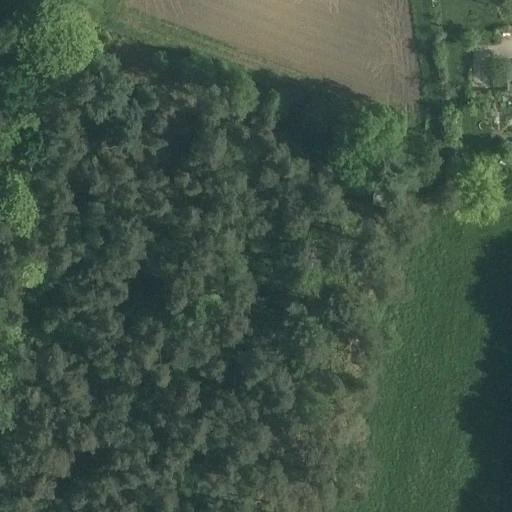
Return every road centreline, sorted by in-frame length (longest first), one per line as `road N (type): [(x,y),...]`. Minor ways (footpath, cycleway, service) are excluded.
road 1 (track): [(0,35),(32,61),(98,84),(253,107),(415,174)]
road 2 (track): [(0,241),(32,61)]
